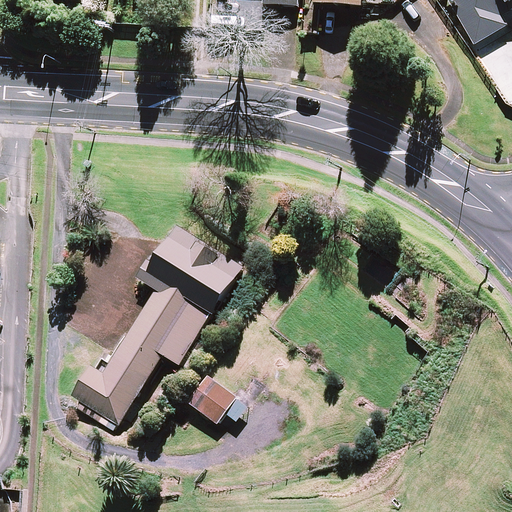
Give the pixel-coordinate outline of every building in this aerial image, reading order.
[(368,0),(316,0),(316,10),(368,12),(368,0)] [(446,0),(472,46),(511,23),(511,13),(506,2),(509,0),(446,0)] [(154,275),(215,315),(249,264),(188,224),(154,275)] [(215,315),(166,283),(110,367),(102,362),(82,392),(125,421),(175,346),(188,355),(215,315)] [(259,383),(235,364),(227,374),(251,393),(259,383)] [(251,406),(214,374),(192,399),(219,422),(229,411),(239,419),(251,406)] [(337,461),(333,448),(304,457),(308,470),(337,461)]
